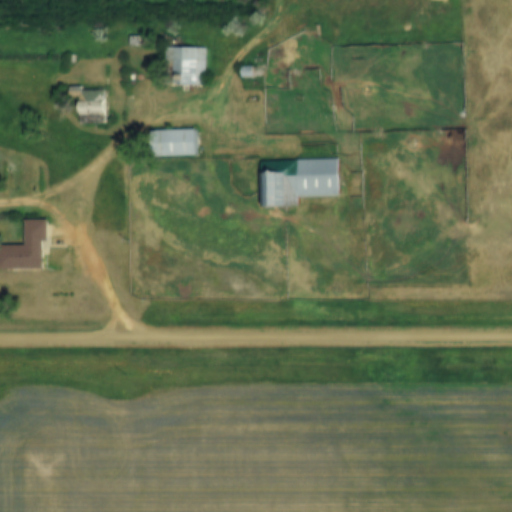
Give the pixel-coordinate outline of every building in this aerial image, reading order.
[(166,84),(207,84),(207,46),(166,46),(166,84)] [(80,123),(106,122),(106,88),(70,88),(70,98),(80,98),(80,123)] [(152,129),(152,154),(198,154),(198,129),(152,129)] [(339,195),(338,158),(262,160),(263,207),(299,206),(299,196),(339,195)] [(26,245),(0,244),(0,268),(46,269),(46,219),(26,219),(26,245)]
